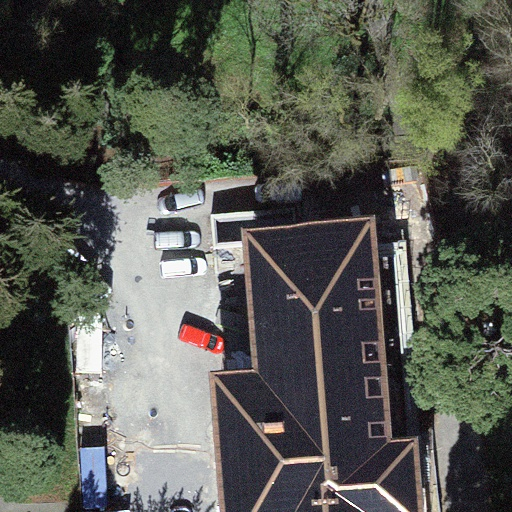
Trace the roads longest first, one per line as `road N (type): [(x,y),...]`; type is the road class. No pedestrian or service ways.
road 1 (track): [(71,207),(387,180),(404,170),(377,0)]
road 2 (residential): [(179,474),(162,368),(142,299),(119,257),(55,194),(0,168)]
